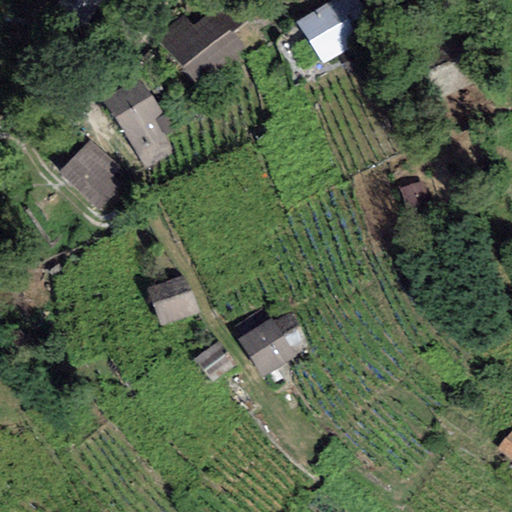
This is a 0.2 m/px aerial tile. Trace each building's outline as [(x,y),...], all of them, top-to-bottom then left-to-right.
[(78,0),(84,13),(111,0),(78,0)] [(362,0),(329,0),(296,23),(324,64),(358,40),(380,26),(362,0)] [(180,15),(154,38),(200,90),(247,49),(212,10),(191,28),(180,15)] [(413,52),(424,77),(467,58),(461,44),(456,33),(413,52)] [(479,84),(467,58),(424,77),(436,103),(479,84)] [(141,77),(103,102),(147,170),(176,151),(175,150),(155,119),(165,113),(141,77)] [(89,142),(57,176),(96,212),(120,186),(111,177),(119,169),(89,142)] [(420,183),(401,190),(410,216),(429,209),(420,183)] [(144,294),(160,332),(201,314),(185,276),(144,294)] [(271,319),(237,340),(262,379),(296,357),(295,355),(308,346),(293,314),(273,321),(271,319)] [(193,361),(212,384),(237,364),(218,341),(193,361)] [(511,432),(496,452),(511,463),(511,432)]
